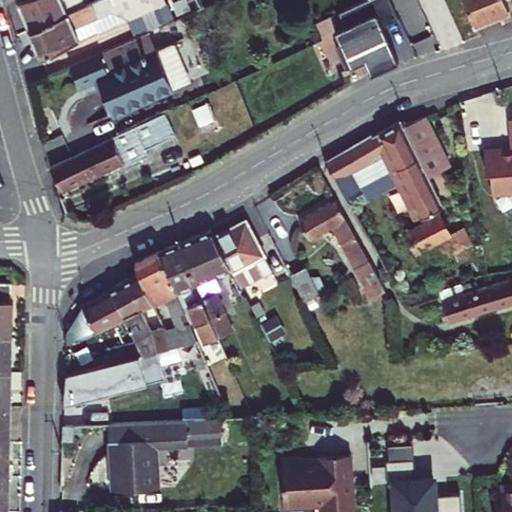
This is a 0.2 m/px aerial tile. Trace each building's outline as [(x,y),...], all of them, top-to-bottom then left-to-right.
[(83,0),(20,0),(26,13),(31,27),(85,4),(83,0)] [(93,0),(85,4),(31,27),(37,40),(43,53),(99,29),(100,31),(129,18),(136,34),(176,16),(169,1),(166,2),(165,0),(93,0)] [(383,23),(399,15),(392,0),(361,0),(340,10),(347,24),(337,29),(343,41),(338,44),(349,66),(367,57),(373,71),(401,58),(383,23)] [(511,10),(507,0),(465,0),(475,24),(511,10)] [(149,32),(102,52),(110,71),(157,51),(149,32)] [(101,50),(71,63),(76,76),(82,89),(100,81),(116,115),(190,83),(173,44),(157,51),(110,71),(102,52),(101,50)] [(123,131),(51,167),(56,178),(62,189),(124,159),(126,164),(150,153),(148,148),(176,134),(166,111),(123,131)] [(326,161),(349,200),(363,193),(367,199),(402,180),(420,216),(443,204),(429,176),(449,166),(423,115),(404,126),(401,120),(374,135),(373,134),(350,147),(326,161)] [(511,149),(503,151),(499,147),(484,149),(487,171),(492,171),(493,185),(502,193),(511,191),(511,118),(510,118),(511,137),(511,149)] [(374,296),(386,290),(336,200),(318,210),(300,220),(311,238),(334,226),(374,296)] [(408,231),(420,251),(452,233),(439,212),(408,231)] [(231,268),(242,287),(244,291),(274,275),(247,221),(231,229),(215,237),(231,268)] [(452,233),(420,251),(429,266),(471,241),(463,227),(452,233)] [(198,237),(184,242),(202,282),(197,284),(219,337),(234,330),(216,293),(223,290),(216,275),(231,268),(215,237),(211,231),(198,237)] [(164,251),(160,252),(183,306),(186,305),(203,343),(219,337),(197,284),(202,282),(184,242),(174,246),(164,251)] [(183,306),(160,252),(148,258),(136,263),(140,273),(154,302),(166,295),(178,325),(166,328),(170,347),(198,340),(183,306)] [(306,266),(291,274),(304,301),(326,289),(319,275),(313,277),(306,266)] [(127,281),(114,289),(124,315),(138,340),(145,353),(160,350),(170,347),(166,328),(165,327),(165,326),(153,330),(141,308),(154,302),(140,273),(127,281)] [(441,291),(451,322),(511,302),(511,279),(480,289),(477,283),(463,287),(465,295),(460,296),(458,291),(456,286),(441,291)] [(0,337),(10,338),(10,309),(10,281),(0,281),(0,337)] [(68,330),(67,343),(124,315),(114,289),(99,297),(84,306),(68,330)] [(10,338),(0,337),(0,370),(9,371),(9,354),(10,338)] [(107,348),(111,362),(145,353),(138,340),(107,348)] [(145,353),(111,362),(66,373),(64,400),(165,374),(160,350),(145,353)] [(0,406),(9,407),(9,396),(9,384),(9,371),(0,370),(0,406)] [(0,441),(8,441),(9,424),(9,407),(0,406),(0,441)] [(182,419),(109,422),(110,453),(115,453),(115,464),(110,464),(111,476),(111,488),(154,486),(152,446),(183,444),(182,419)] [(73,439),(74,423),(63,424),(63,440),(73,439)] [(8,459),(8,441),(0,441),(0,476),(8,476),(8,459)] [(413,442),(388,444),(389,459),(415,457),(413,442)] [(355,511),(352,456),(344,457),(321,458),(321,465),(304,466),(304,459),(283,460),(286,504),(292,507),(330,505),(330,511),(355,511)] [(389,459),(386,459),(388,481),(395,480),(397,511),(462,511),(461,491),(435,493),(434,476),(416,478),(415,457),(389,459)] [(385,465),(373,466),(374,481),(387,480),(385,465)] [(511,511),(511,485),(501,486),(502,501),(496,501),(496,511),(511,511)]
